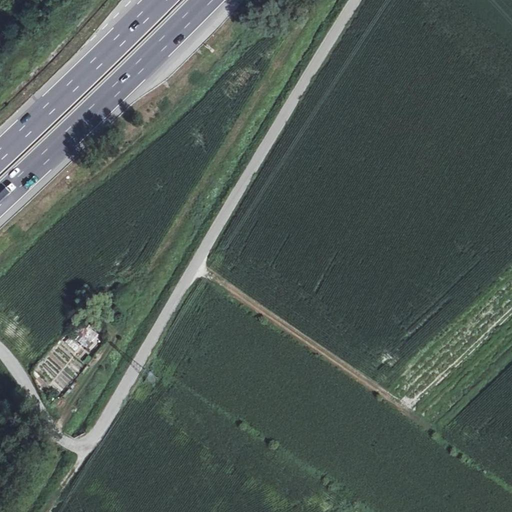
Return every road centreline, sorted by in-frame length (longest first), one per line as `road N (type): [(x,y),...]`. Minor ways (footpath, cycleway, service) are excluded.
road 1 (unclassified): [(358,0),(89,443),(59,436),(0,352)]
road 2 (motorway): [(0,200),(206,0)]
road 3 (motorway): [(161,0),(0,155)]
road 4 (track): [(0,103),(98,0)]
